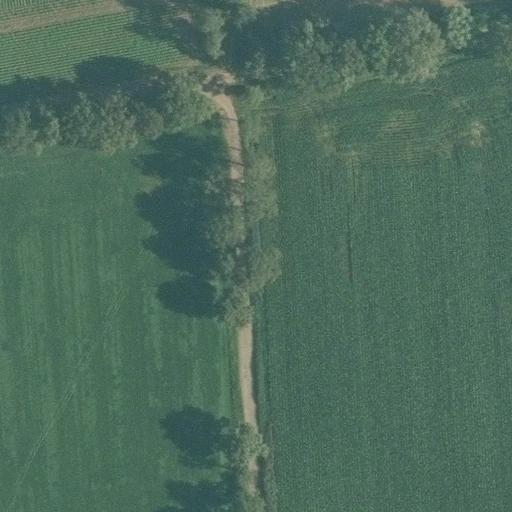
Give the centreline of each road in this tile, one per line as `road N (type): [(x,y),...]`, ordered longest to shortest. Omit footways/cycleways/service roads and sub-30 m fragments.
road 1 (track): [(223,77),(255,511)]
road 2 (track): [(511,27),(223,77)]
road 3 (track): [(0,122),(223,77)]
